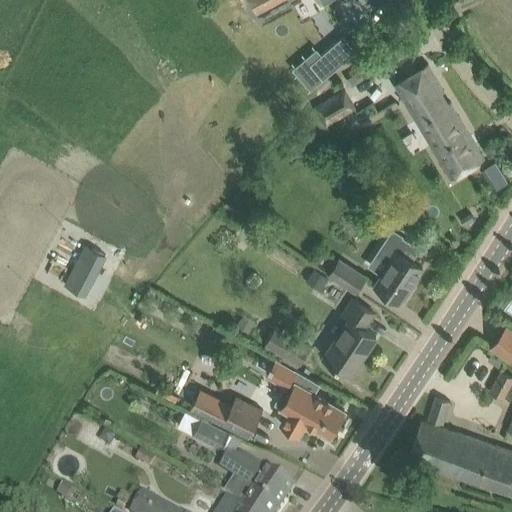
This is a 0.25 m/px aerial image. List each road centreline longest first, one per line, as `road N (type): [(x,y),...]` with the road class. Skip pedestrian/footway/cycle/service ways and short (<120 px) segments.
road 1 (tertiary): [(322,511),(511,234)]
road 2 (residential): [(511,118),(465,71),(429,0)]
